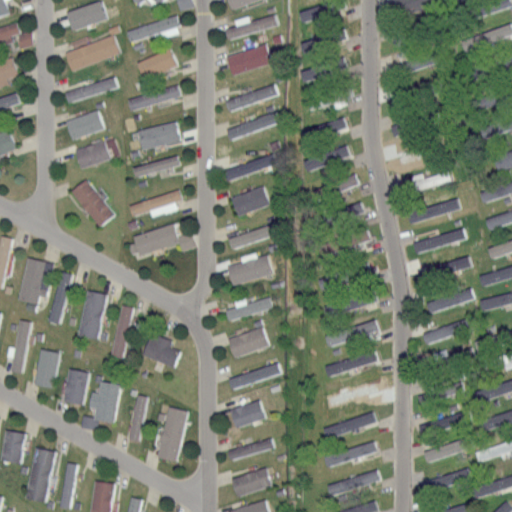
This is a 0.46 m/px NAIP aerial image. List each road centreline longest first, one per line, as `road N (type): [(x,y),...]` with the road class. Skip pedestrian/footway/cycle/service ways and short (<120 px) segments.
road 1 (residential): [(204,0),(208,266),(186,312),(202,336),(208,368),(205,511)]
road 2 (residential): [(400,511),(398,268),(372,125),(367,0)]
road 3 (residential): [(205,505),(0,391)]
road 4 (residential): [(42,0),(45,202),(37,218)]
road 5 (residential): [(186,312),(0,198)]
